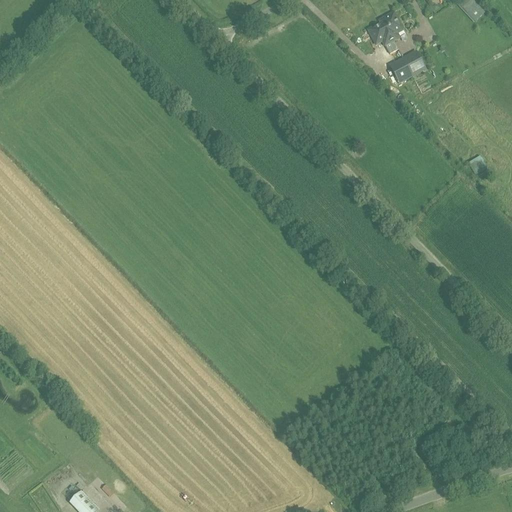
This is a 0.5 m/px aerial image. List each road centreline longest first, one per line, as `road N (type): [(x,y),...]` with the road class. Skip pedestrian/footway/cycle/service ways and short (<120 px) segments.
road 1 (unclassified): [(511,345),(216,39)]
road 2 (unclassified): [(395,511),(511,468)]
